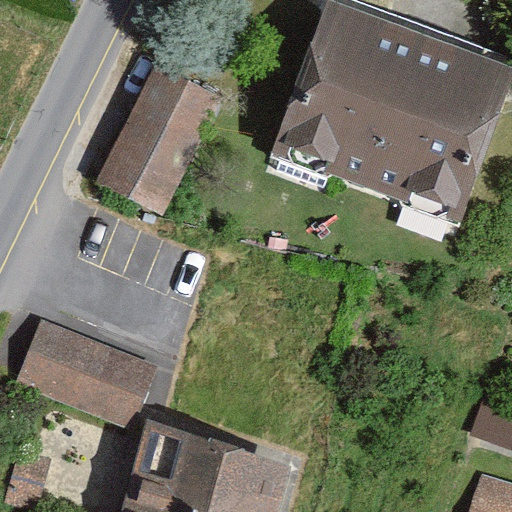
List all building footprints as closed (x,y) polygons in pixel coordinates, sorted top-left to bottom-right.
[(511,73),(511,68),(329,5),(278,151),(462,216),(511,73)] [(215,100),(155,70),(100,181),(160,210),(215,100)] [(153,368),(44,324),(20,385),(129,428),(153,368)] [(511,408),(487,400),(475,434),(511,446),(511,408)] [(272,511),(284,468),(149,433),(127,511),(272,511)] [(77,450),(38,436),(22,480),(60,494),(77,450)] [(511,511),(511,488),(485,479),(473,511),(511,511)]
